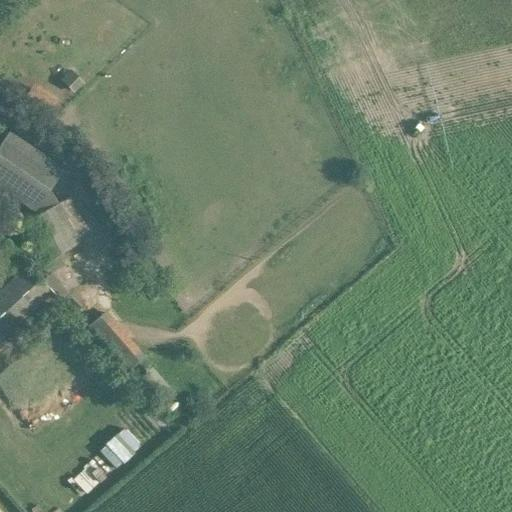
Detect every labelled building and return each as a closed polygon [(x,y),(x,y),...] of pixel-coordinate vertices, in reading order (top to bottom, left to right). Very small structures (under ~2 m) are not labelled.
[(69,69),(60,77),(72,90),(81,82),(69,69)] [(8,132),(0,143),(0,189),(34,211),(63,169),(8,132)] [(18,223),(41,265),(80,242),(78,238),(87,233),(68,196),(18,223)] [(0,290),(0,338),(51,292),(28,267),(27,265),(0,290)] [(80,307),(72,299),(66,305),(73,313),(80,307)] [(143,357),(105,312),(88,326),(126,371),(143,357)]
